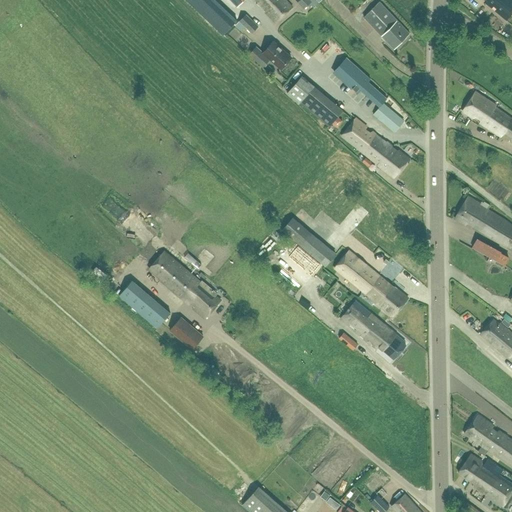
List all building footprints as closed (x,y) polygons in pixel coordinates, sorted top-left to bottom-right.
[(255,0),(275,21),(292,6),(285,0),(255,0)] [(315,6),(318,3),(315,0),(294,0),(303,9),(311,2),(315,6)] [(511,0),(487,0),(485,3),(506,20),(511,12),(511,0)] [(394,49),(409,33),(379,2),(363,17),(394,49)] [(251,34),(258,27),(246,14),(235,25),(241,31),(244,27),(251,34)] [(291,58),(272,42),(263,53),(256,46),(248,55),(263,67),(270,59),(281,69),(291,58)] [(370,79),(346,57),(334,71),(358,92),(360,90),(368,81),(370,79)] [(360,90),(379,106),(386,98),(368,81),(360,90)] [(502,135),(511,119),(511,118),(494,107),(496,105),(494,104),(496,102),(483,94),(482,96),(475,92),(462,112),(473,119),(475,117),(480,121),(479,125),(499,139),(502,135)] [(329,127),(343,110),(325,95),(311,112),(329,127)] [(395,114),(383,104),(374,115),(394,132),(400,125),(392,118),(395,114)] [(362,152),(376,135),(372,132),(369,133),(364,129),(366,127),(356,119),(354,121),(342,136),(362,152)] [(511,119),(502,135),(510,141),(510,142),(511,143),(511,119)] [(376,135),(362,152),(376,164),(393,179),(409,158),(398,150),(397,151),(392,147),(392,146),(387,142),(384,141),(376,135)] [(511,225),(502,219),(487,210),(488,209),(468,197),(455,219),(465,225),(466,223),(509,249),(511,247),(511,225)] [(119,223),(126,215),(108,200),(102,207),(119,223)] [(292,217),(282,230),(290,237),(301,225),(292,217)] [(504,266),(509,257),(475,240),(471,248),(504,266)] [(313,256),(325,266),(336,254),(324,244),(313,256)] [(309,277),(318,266),(295,247),(286,258),(309,277)] [(201,282),(164,251),(149,269),(159,278),(158,279),(188,304),(190,303),(193,306),(193,308),(204,318),(219,300),(215,296),(217,294),(202,281),(201,282)] [(348,251),(335,267),(375,301),(374,302),(392,316),(407,298),(394,288),(348,251)] [(186,254),(182,258),(195,270),(199,265),(186,254)] [(94,268),(88,277),(99,284),(105,275),(94,268)] [(133,282),(118,297),(156,332),(171,316),(133,282)] [(355,300),(340,319),(348,325),(352,323),(356,327),(356,331),(366,340),(369,338),(373,342),(373,345),(376,348),(378,346),(394,359),(406,345),(403,343),(405,342),(381,322),(355,300)] [(204,338),(182,318),(170,332),(193,352),(204,338)] [(510,325),(504,319),(501,322),(508,328),(510,325)] [(498,324),(493,320),(481,334),(508,358),(511,353),(511,334),(499,323),(498,324)] [(357,344),(351,339),(346,345),(353,350),(357,344)] [(265,402),(260,409),(265,412),(270,404),(265,402)] [(497,433),(492,429),(493,426),(478,415),(464,434),(511,466),(511,440),(498,431),(497,433)] [(470,455),(458,473),(474,484),(474,488),(485,495),(505,508),(511,497),(511,484),(498,475),(502,470),(493,464),(490,469),(481,464),(482,462),(470,455)] [(329,495),(324,491),(320,497),(325,500),(329,495)] [(395,511),(420,511),(404,494),(391,507),(395,511)] [(379,511),(383,511),(389,507),(378,495),(370,502),(379,511)] [(339,504),(330,497),(326,502),(336,509),(339,504)]
